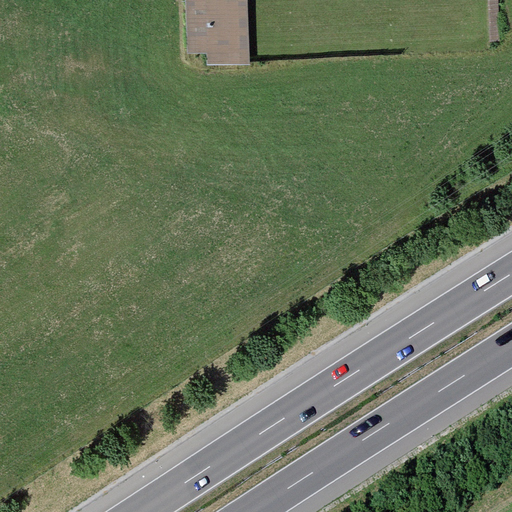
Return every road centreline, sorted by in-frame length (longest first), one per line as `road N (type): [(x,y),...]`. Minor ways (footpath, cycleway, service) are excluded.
road 1 (motorway): [(511,273),(141,511)]
road 2 (motorway): [(252,511),(511,345)]
